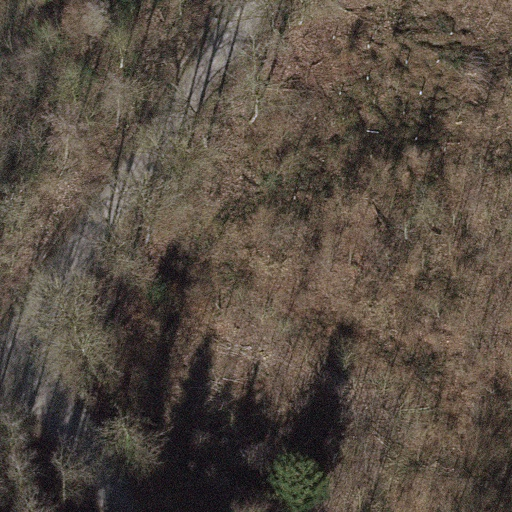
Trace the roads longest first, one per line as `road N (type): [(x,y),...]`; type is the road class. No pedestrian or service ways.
road 1 (track): [(252,0),(0,358)]
road 2 (track): [(117,511),(19,331)]
